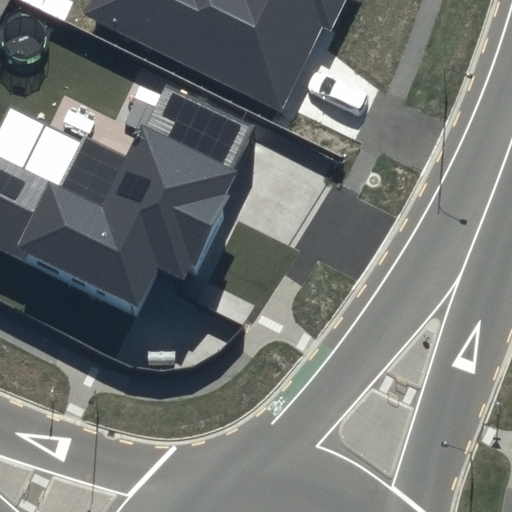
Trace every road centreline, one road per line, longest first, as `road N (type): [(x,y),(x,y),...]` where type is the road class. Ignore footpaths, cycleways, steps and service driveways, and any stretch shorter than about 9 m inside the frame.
road 1 (tertiary): [(259,482),(398,297),(478,227)]
road 2 (tertiary): [(478,227),(470,350),(414,511)]
road 3 (residential): [(0,425),(207,492)]
